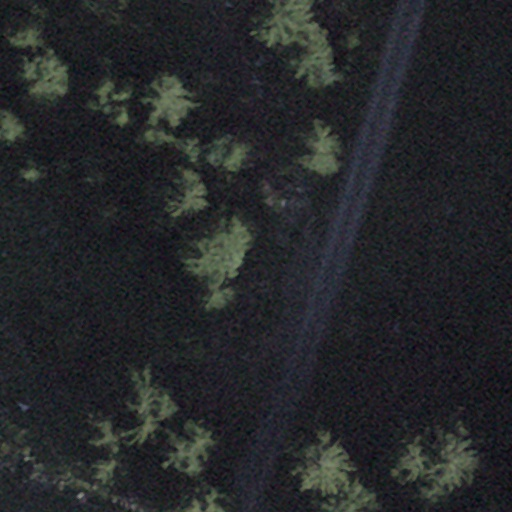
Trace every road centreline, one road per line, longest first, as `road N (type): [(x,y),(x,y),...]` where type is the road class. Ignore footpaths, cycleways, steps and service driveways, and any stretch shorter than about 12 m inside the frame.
road 1 (track): [(511,51),(418,350),(371,436),(287,469)]
road 2 (track): [(287,469),(434,0)]
